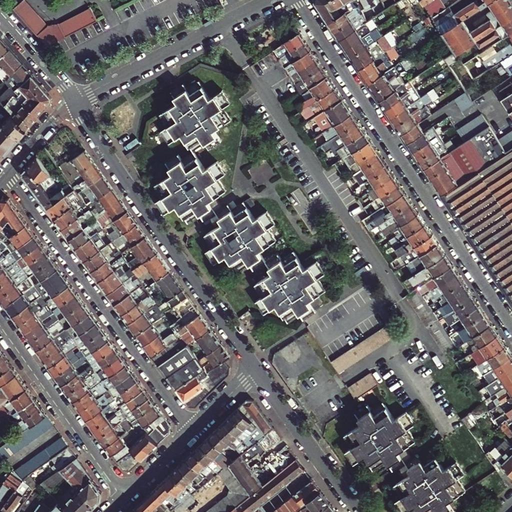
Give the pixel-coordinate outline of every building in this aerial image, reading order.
[(100,21),(93,6),(47,28),(34,0),(26,0),(21,3),(42,47),(100,21)] [(315,0),(316,1),(329,22),(342,14),(334,0),(315,0)] [(334,0),(342,14),(351,8),(347,2),(346,0),(334,0)] [(346,0),(347,2),(350,0),(354,6),(351,8),(352,10),(360,5),(357,0),(346,0)] [(369,8),(373,6),(369,0),(362,0),(368,9),(369,8)] [(402,8),(414,0),(398,0),(397,1),(402,8)] [(433,16),(447,7),(441,0),(431,0),(425,4),(433,16)] [(474,0),(455,13),(450,6),(447,7),(433,16),(444,32),(493,0),(474,0)] [(511,17),(511,0),(493,0),(444,32),(455,50),(457,53),(477,40),(511,17)] [(329,22),(335,30),(352,19),(363,12),(360,5),(352,10),(351,8),(342,14),(329,22)] [(365,14),(368,20),(377,14),(373,6),(369,8),(370,11),(365,14)] [(363,12),(352,19),(357,27),(366,22),(368,20),(365,14),(363,12)] [(502,33),(505,37),(511,33),(511,32),(511,17),(477,40),(481,46),(502,33)] [(352,19),(335,30),(340,39),(357,27),(352,19)] [(357,27),(340,39),(346,47),(363,36),(361,32),(369,27),(366,22),(357,27)] [(361,32),(363,36),(372,31),(369,27),(361,32)] [(352,56),(369,45),(377,39),(380,37),(378,36),(376,37),(372,31),(363,36),(346,47),(352,56)] [(511,32),(511,33),(511,35),(511,42),(498,51),(485,60),(491,68),(503,60),(511,53),(511,32)] [(305,41),(300,33),(281,46),(286,54),(289,51),(305,41)] [(0,58),(10,49),(0,38),(0,37),(0,58)] [(311,50),(305,41),(289,51),(290,52),(292,51),(293,53),(288,57),(286,54),(280,58),(282,62),(285,67),(293,61),(311,50)] [(373,51),(369,45),(352,56),(360,68),(385,51),(380,44),(379,47),(380,47),(373,51)] [(498,51),(493,45),(481,53),(485,60),(498,51)] [(0,58),(0,74),(5,80),(23,64),(10,49),(0,58)] [(264,68),(280,58),(275,50),(259,60),(264,68)] [(293,61),(299,69),(317,58),(311,50),(293,61)] [(360,68),(369,82),(390,69),(385,61),(390,58),(385,51),(360,68)] [(511,53),(503,60),(507,66),(511,73),(511,53)] [(282,62),(280,58),(264,68),(259,60),(256,62),(252,65),(260,77),(282,62)] [(322,66),(317,58),(299,69),(290,75),(293,78),(296,83),(304,78),(322,66)] [(21,85),(33,74),(23,64),(5,80),(11,87),(0,95),(0,99),(3,103),(8,99),(12,95),(16,92),(20,88),(21,85)] [(328,75),(322,66),(304,78),(310,87),(328,75)] [(395,66),(390,69),(369,82),(375,91),(400,74),(395,66)] [(36,92),(42,85),(33,74),(21,85),(24,89),(29,84),(36,92)] [(375,91),(381,100),(406,83),(400,74),(375,91)] [(291,110),(294,115),(336,87),(328,75),(310,87),(311,89),(303,94),(306,99),(291,110)] [(310,87),(304,78),(296,83),(301,92),(310,87)] [(186,83),(173,90),(180,101),(163,113),(171,125),(163,129),(171,141),(184,134),(195,151),(207,143),(211,148),(223,140),(217,130),(234,119),(226,106),(233,102),(225,89),(213,97),(201,79),(189,87),(186,83)] [(406,83),(381,100),(386,108),(416,88),(410,80),(406,83)] [(29,84),(24,89),(32,96),(26,103),(39,116),(52,102),(52,97),(42,85),(36,92),(29,84)] [(336,87),(294,115),(299,122),(306,117),(307,118),(315,113),(315,112),(317,111),(315,108),(318,107),(322,112),(343,98),(336,87)] [(386,108),(391,116),(416,100),(412,94),(417,90),(416,88),(386,108)] [(467,91),(456,98),(464,110),(475,103),(467,91)] [(16,92),(12,95),(24,105),(26,103),(17,95),(18,94),(16,92)] [(510,112),(511,110),(511,92),(502,99),(510,112)] [(433,101),(428,93),(416,100),(391,116),(397,124),(421,108),(433,101)] [(352,112),(343,98),(322,112),(309,121),(301,126),(310,140),(317,136),(325,131),(328,128),(335,124),(336,123),(352,112)] [(15,116),(18,111),(8,99),(3,103),(5,105),(15,116)] [(15,116),(27,130),(39,116),(26,103),(24,105),(18,111),(15,116)] [(4,123),(21,137),(27,130),(15,116),(5,105),(0,109),(0,119),(3,123),(4,123)] [(421,108),(397,124),(402,133),(419,121),(427,116),(421,108)] [(358,121),(352,112),(336,123),(335,124),(341,133),(358,121)] [(465,141),(490,126),(482,114),(457,129),(465,141)] [(309,121),(307,118),(306,117),(299,122),(301,126),(309,121)] [(0,145),(8,152),(21,137),(4,123),(3,123),(0,119),(0,145)] [(365,132),(358,121),(341,133),(334,137),(333,138),(334,140),(332,142),(331,139),(323,144),(316,149),(320,155),(326,151),(327,152),(333,149),(336,154),(339,152),(338,150),(348,143),(365,132)] [(425,130),(419,121),(402,133),(408,141),(425,130)] [(335,124),(328,128),(334,137),(341,133),(335,124)] [(437,136),(439,134),(433,125),(425,130),(408,141),(414,151),(431,139),(437,136)] [(511,147),(507,151),(499,139),(490,126),(465,141),(455,148),(450,151),(442,156),(425,167),(511,299),(511,147)] [(511,147),(511,130),(499,139),(507,151),(511,147)] [(371,140),(365,132),(348,143),(338,150),(339,152),(343,158),(346,156),(353,151),(371,140)] [(444,142),(439,134),(437,136),(431,139),(414,151),(419,158),(436,148),(444,142)] [(317,136),(310,140),(316,149),(323,144),(317,136)] [(449,139),(444,142),(450,151),(455,148),(449,139)] [(348,160),(351,164),(376,148),(371,140),(353,151),(346,156),(348,160)] [(419,158),(425,167),(442,156),(450,151),(444,142),(436,148),(419,158)] [(0,145),(0,161),(8,152),(0,145)] [(139,147),(126,154),(142,177),(153,170),(139,147)] [(376,148),(351,164),(353,167),(357,173),(364,168),(382,157),(376,148)] [(86,150),(73,160),(74,162),(69,166),(71,167),(69,168),(73,174),(75,176),(81,172),(95,162),(86,150)] [(182,159),(179,154),(167,162),(174,173),(156,185),(164,197),(157,201),(165,214),(178,206),(189,223),(201,215),(204,220),(211,216),(214,220),(218,227),(207,234),(215,246),(208,251),(215,263),(228,255),(239,272),(251,264),(255,270),(268,261),(261,250),(278,240),(270,227),(277,223),(269,210),(256,218),(245,201),(233,208),(230,204),(217,212),(210,201),(227,190),(219,178),(226,173),(218,161),(206,169),(195,151),(182,159)] [(59,183),(39,155),(30,166),(41,181),(42,181),(47,188),(55,183),(57,185),(59,183)] [(336,162),(337,161),(334,157),(325,162),(328,167),(336,162)] [(382,157),(364,168),(371,178),(388,167),(382,157)] [(250,168),(260,185),(277,175),(267,158),(250,168)] [(74,162),(73,160),(61,168),(68,178),(73,174),(69,168),(71,167),(69,166),(74,162)] [(104,175),(95,162),(81,172),(91,185),(104,175)] [(371,214),(336,162),(328,167),(329,167),(325,170),(359,222),(363,219),(371,214)] [(41,181),(30,166),(25,171),(25,176),(41,199),(51,193),(47,188),(42,181),(41,181)] [(373,182),(376,187),(394,175),(388,167),(371,178),(373,182)] [(69,180),(74,186),(80,182),(75,176),(73,174),(68,178),(69,180)] [(104,175),(91,185),(100,198),(113,188),(104,175)] [(394,175),(376,187),(382,195),(400,183),(394,175)] [(69,193),(75,188),(74,186),(69,180),(62,185),(64,187),(69,193)] [(85,189),(80,182),(74,186),(75,188),(79,193),(85,189)] [(400,183),(382,195),(384,198),(377,203),(380,208),(405,192),(400,183)] [(48,208),(65,196),(69,193),(64,187),(54,195),(52,192),(51,193),(41,199),(48,208)] [(382,195),(376,187),(371,190),(369,191),(372,197),(375,195),(377,198),(382,195)] [(113,188),(100,198),(108,210),(122,200),(113,188)] [(89,196),(85,189),(79,193),(80,194),(82,198),(83,200),(89,196)] [(300,212),(312,204),(304,192),(292,200),(300,212)] [(405,192),(380,208),(371,214),(363,219),(370,230),(379,224),(412,202),(405,192)] [(55,218),(82,198),(80,194),(70,202),(65,196),(48,208),(55,218)] [(3,198),(0,201),(0,221),(5,226),(10,219),(13,224),(8,228),(13,232),(14,234),(29,224),(10,198),(3,198)] [(83,200),(82,198),(55,218),(62,228),(90,209),(88,206),(83,200)] [(129,210),(122,200),(108,210),(102,214),(106,220),(112,216),(115,220),(129,210)] [(412,202),(379,224),(382,229),(383,228),(398,219),(401,224),(419,213),(412,202)] [(85,219),(93,213),(90,209),(62,228),(69,238),(89,224),(85,219)] [(139,224),(129,210),(115,220),(120,227),(117,230),(112,233),(113,235),(110,237),(112,240),(113,242),(139,224)] [(419,213),(401,224),(405,230),(389,240),(392,245),(393,245),(426,223),(419,213)] [(103,222),(106,220),(102,214),(96,218),(97,218),(101,224),(104,228),(106,227),(103,222)] [(211,216),(204,220),(207,225),(214,220),(211,216)] [(329,229),(321,217),(309,225),(316,237),(329,229)] [(98,226),(101,224),(97,218),(89,224),(69,238),(76,248),(91,237),(87,230),(90,227),(91,228),(96,224),(98,226)] [(383,228),(387,234),(401,224),(398,219),(383,228)] [(120,227),(115,220),(112,223),(117,230),(120,227)] [(0,237),(4,242),(10,238),(8,235),(2,230),(5,226),(0,221),(0,237)] [(433,234),(426,223),(393,245),(400,256),(433,234)] [(29,224),(14,234),(12,236),(16,241),(9,246),(12,251),(36,234),(29,224)] [(139,224),(113,242),(117,246),(128,238),(134,247),(148,237),(139,224)] [(76,248),(85,260),(112,240),(110,237),(105,240),(99,232),(91,237),(76,248)] [(21,251),(24,255),(42,243),(36,234),(12,251),(12,252),(17,260),(19,258),(17,254),(21,251)] [(438,242),(433,234),(400,256),(391,262),(393,265),(403,258),(405,261),(408,259),(414,255),(415,257),(438,242)] [(0,247),(2,251),(9,246),(8,245),(4,242),(0,237),(0,247)] [(159,253),(148,237),(134,247),(133,248),(139,257),(129,264),(134,270),(159,253)] [(106,255),(117,247),(117,246),(113,242),(112,240),(85,260),(92,270),(108,258),(106,255)] [(446,254),(438,242),(415,257),(412,260),(420,271),(425,268),(430,265),(446,254)] [(42,243),(24,255),(19,258),(17,260),(18,260),(20,264),(23,268),(25,266),(22,263),(27,259),(30,263),(47,251),(42,243)] [(8,255),(12,252),(12,251),(9,246),(2,251),(6,256),(8,255)] [(257,283),(265,295),(258,300),(265,312),(278,305),(289,322),(301,314),(305,319),(318,311),(317,309),(326,303),(320,294),(328,289),(320,277),(328,272),(320,260),(307,268),(296,250),(284,258),(281,253),(268,261),(275,272),(257,283)] [(53,259),(47,251),(30,263),(32,266),(36,271),(53,259)] [(0,260),(0,272),(6,268),(18,260),(17,260),(12,252),(8,255),(10,258),(4,262),(1,259),(0,260)] [(150,270),(157,280),(171,270),(159,253),(134,270),(136,273),(138,276),(139,277),(150,270)] [(446,254),(430,265),(436,275),(453,264),(446,254)] [(92,270),(100,280),(127,261),(123,255),(112,263),(108,258),(92,270)] [(42,279),(59,267),(53,259),(36,271),(29,276),(32,280),(35,284),(37,282),(42,279)] [(18,260),(6,268),(8,272),(20,264),(18,260)] [(409,261),(407,263),(415,274),(420,271),(412,260),(409,261)] [(127,261),(100,280),(108,293),(125,281),(133,275),(136,273),(134,270),(129,264),(127,261)] [(415,274),(407,263),(396,270),(404,282),(415,274)] [(0,284),(12,276),(23,268),(20,264),(8,272),(6,268),(0,272),(0,284)] [(458,273),(453,264),(436,275),(435,276),(441,284),(458,273)] [(430,265),(425,268),(430,274),(432,278),(435,276),(436,275),(430,265)] [(48,287),(65,275),(59,267),(42,279),(48,287)] [(425,268),(420,271),(415,274),(404,282),(408,287),(414,283),(415,284),(430,274),(425,268)] [(184,289),(171,270),(157,280),(151,285),(146,288),(150,294),(157,302),(159,306),(164,303),(157,293),(163,289),(170,299),(184,289)] [(0,284),(0,296),(0,297),(17,285),(22,281),(20,278),(23,277),(24,279),(29,276),(26,272),(14,279),(12,276),(0,284)] [(464,281),(458,273),(441,284),(435,288),(439,293),(437,294),(439,297),(441,296),(446,292),(464,281)] [(71,284),(65,275),(48,287),(54,296),(71,284)] [(146,288),(151,285),(145,276),(140,279),(143,284),(146,288)] [(139,278),(135,281),(139,287),(143,284),(140,279),(139,278)] [(48,287),(42,279),(37,282),(43,291),(48,287)] [(6,305),(35,285),(35,284),(32,280),(20,288),(17,285),(0,297),(6,305)] [(108,293),(116,303),(132,292),(139,287),(135,281),(128,286),(125,281),(108,293)] [(451,300),(469,289),(464,281),(446,292),(451,300)] [(43,291),(37,282),(35,284),(35,285),(37,287),(40,292),(43,291)] [(417,287),(415,284),(414,283),(408,287),(411,292),(417,287)] [(78,293),(71,284),(54,296),(49,299),(46,301),(49,304),(50,306),(53,304),(54,306),(52,308),(52,309),(53,310),(56,309),(61,305),(78,293)] [(37,287),(35,285),(6,305),(13,315),(38,298),(33,290),(37,287)] [(331,312),(334,317),(349,306),(354,313),(378,297),(371,285),(331,312)] [(446,353),(458,345),(420,286),(417,287),(411,292),(408,294),(446,353)] [(42,295),(40,292),(37,287),(33,290),(38,298),(42,295)] [(48,287),(43,291),(49,299),(54,296),(48,287)] [(236,287),(224,296),(240,318),(252,310),(236,287)] [(116,303),(123,313),(150,294),(146,288),(143,290),(144,291),(136,297),(132,292),(116,303)] [(184,289),(170,299),(164,303),(159,306),(162,310),(171,304),(173,308),(175,306),(189,296),(184,289)] [(456,308),(474,297),(469,289),(451,300),(456,308)] [(49,299),(43,291),(40,292),(42,295),(45,298),(46,301),(49,299)] [(84,302),(78,293),(61,305),(67,315),(84,302)] [(150,294),(123,313),(129,322),(146,310),(142,305),(150,300),(154,304),(157,302),(150,294)] [(197,307),(189,296),(175,306),(183,317),(197,307)] [(454,321),(479,305),(474,297),(456,308),(452,311),(449,313),(454,321)] [(38,298),(13,315),(20,324),(49,304),(46,301),(45,298),(40,301),(38,298)] [(142,305),(146,310),(154,304),(150,300),(142,305)] [(456,308),(451,300),(447,303),(448,305),(450,308),(452,311),(456,308)] [(67,329),(91,312),(84,302),(67,315),(71,320),(66,323),(63,318),(60,320),(64,326),(67,329)] [(153,322),(149,316),(153,313),(158,310),(162,316),(165,314),(162,310),(159,306),(157,302),(154,304),(146,310),(129,322),(137,333),(153,322)] [(49,304),(20,324),(26,332),(43,320),(41,317),(52,309),(52,308),(50,306),(49,304)] [(67,315),(61,305),(56,309),(63,318),(67,315)] [(485,313),(479,305),(454,321),(460,329),(461,328),(467,324),(485,313)] [(354,313),(349,306),(334,317),(339,324),(354,313)] [(177,321),(170,310),(165,314),(172,324),(177,331),(180,329),(201,314),(197,307),(183,317),(181,318),(177,321)] [(325,349),(341,374),(404,333),(387,308),(325,349)] [(41,317),(43,320),(54,312),(53,310),(52,309),(41,317)] [(60,320),(63,318),(56,309),(53,310),(54,312),(57,315),(60,320)] [(57,315),(54,312),(43,320),(46,324),(57,315)] [(69,332),(70,334),(77,329),(81,334),(98,321),(91,312),(67,329),(69,332)] [(158,319),(153,313),(149,316),(153,322),(158,319)] [(492,324),(485,313),(467,324),(472,332),(474,335),(492,324)] [(156,326),(153,322),(137,333),(144,343),(161,332),(164,330),(172,324),(165,314),(162,316),(165,320),(156,326)] [(211,328),(201,314),(180,329),(183,333),(184,333),(188,339),(177,347),(172,341),(153,355),(159,364),(188,344),(211,328)] [(60,320),(57,315),(46,324),(43,320),(26,332),(31,340),(60,320)] [(313,331),(325,323),(322,318),(310,326),(313,331)] [(53,334),(64,326),(60,320),(31,340),(38,349),(55,337),(53,334)] [(98,321),(81,334),(83,337),(87,342),(104,330),(98,321)] [(329,330),(325,323),(313,331),(317,338),(329,330)] [(492,324),(474,335),(478,341),(473,344),(471,341),(455,351),(456,353),(453,356),(457,362),(463,358),(499,334),(492,324)] [(461,328),(463,331),(467,336),(472,332),(467,324),(461,328)] [(67,329),(64,326),(53,334),(55,337),(67,329)] [(223,344),(211,328),(188,344),(191,348),(200,343),(208,354),(223,344)] [(67,329),(55,337),(57,340),(69,332),(67,329)] [(174,331),(168,335),(164,337),(161,332),(144,343),(153,355),(172,341),(183,333),(180,329),(177,331),(175,332),(174,331)] [(110,339),(104,330),(87,342),(89,346),(85,349),(82,345),(80,347),(82,350),(85,355),(86,356),(110,339)] [(55,337),(38,349),(44,358),(61,345),(68,340),(73,337),(70,334),(69,332),(57,340),(55,337)] [(489,357),(506,346),(499,334),(463,358),(466,363),(479,355),(479,354),(484,351),(489,357)] [(80,347),(82,345),(79,341),(76,337),(74,339),(75,341),(79,346),(80,347)] [(110,339),(86,356),(88,359),(92,364),(94,362),(91,358),(95,354),(99,359),(116,347),(110,339)] [(64,349),(71,344),(68,340),(61,345),(64,349)] [(50,366),(67,354),(74,349),(79,346),(75,341),(71,344),(64,349),(61,345),(44,358),(50,366)] [(191,348),(188,344),(159,364),(176,388),(205,368),(202,364),(199,360),(191,348)] [(223,344),(208,354),(199,360),(202,364),(210,358),(216,366),(225,360),(231,356),(223,344)] [(511,354),(506,346),(489,357),(491,362),(480,369),(483,374),(484,374),(495,366),(511,355),(511,354)] [(122,355),(116,347),(99,359),(104,367),(122,355)] [(70,358),(77,353),(74,349),(67,354),(70,358)] [(50,366),(56,375),(85,355),(82,350),(77,353),(70,358),(67,354),(50,366)] [(4,353),(0,355),(0,374),(13,366),(4,353)] [(63,384),(80,372),(77,368),(84,363),(85,364),(87,363),(86,361),(88,359),(86,356),(85,355),(56,375),(63,384)] [(103,380),(128,363),(122,355),(104,367),(100,371),(97,372),(100,376),(103,380)] [(511,368),(511,355),(495,366),(497,370),(486,378),(490,383),(501,376),(511,368)] [(491,362),(489,357),(474,367),(480,376),(483,374),(480,369),(491,362)] [(470,370),(466,363),(463,358),(457,362),(465,373),(470,370)] [(189,397),(185,400),(189,406),(197,407),(230,374),(230,367),(225,360),(216,366),(208,372),(210,375),(202,381),(203,382),(187,394),(189,397)] [(97,372),(100,371),(94,362),(92,364),(94,367),(97,372)] [(109,388),(133,371),(128,363),(103,380),(107,385),(109,388)] [(0,386),(18,373),(13,366),(0,374),(0,386)] [(497,370),(495,366),(484,374),(486,378),(497,370)] [(63,384),(68,392),(97,372),(94,367),(82,375),(80,372),(63,384)] [(208,372),(205,368),(176,388),(185,400),(189,397),(187,394),(203,382),(202,381),(210,375),(208,372)] [(507,385),(511,381),(511,368),(501,376),(504,380),(492,387),(496,393),(507,385)] [(139,379),(133,371),(109,388),(110,389),(113,394),(115,396),(118,395),(114,390),(118,387),(122,392),(139,379)] [(97,372),(68,392),(74,401),(91,388),(89,385),(100,376),(97,372)] [(0,407),(1,407),(5,404),(28,388),(18,373),(0,386),(0,407)] [(381,385),(374,373),(351,388),(358,400),(381,385)] [(504,380),(501,376),(490,383),(492,387),(504,380)] [(128,399),(145,387),(139,379),(122,392),(128,399)] [(81,410),(98,398),(95,394),(107,385),(103,380),(91,388),(74,401),(81,410)] [(511,395),(511,381),(507,385),(510,389),(499,396),(503,402),(511,395)] [(130,403),(134,408),(151,396),(145,387),(128,399),(123,403),(120,404),(123,408),(130,403)] [(28,388),(5,404),(10,411),(12,410),(14,414),(36,398),(28,388)] [(101,403),(113,394),(110,389),(98,398),(81,410),(87,419),(105,407),(101,403)] [(123,403),(118,395),(115,396),(116,399),(120,404),(123,403)] [(511,395),(503,402),(500,403),(504,409),(511,403),(511,395)] [(132,421),(157,404),(151,396),(134,408),(127,413),(129,417),(132,421)] [(42,407),(36,398),(14,414),(18,419),(12,423),(14,426),(42,407)] [(247,399),(240,406),(252,418),(262,410),(255,400),(247,399)] [(87,419),(95,430),(118,414),(120,412),(113,401),(105,407),(87,419)] [(6,414),(10,411),(5,404),(1,407),(6,414)] [(163,412),(157,404),(132,421),(135,425),(138,429),(143,426),(149,422),(163,412)] [(384,404),(372,413),(369,408),(356,416),(363,427),(346,438),(354,450),(347,455),(355,467),(367,459),(379,476),(391,468),(394,473),(400,469),(407,479),(404,482),(417,498),(402,509),(404,511),(411,511),(418,507),(422,511),(458,511),(452,502),(469,490),(460,477),(466,473),(458,461),(446,469),(435,452),(422,461),(419,456),(414,460),(407,450),(417,443),(409,430),(416,426),(408,414),(396,421),(384,404)] [(266,434),(261,429),(256,423),(252,418),(240,406),(232,414),(251,432),(259,440),(264,435),(266,434)] [(1,407),(0,407),(0,436),(11,429),(14,426),(12,423),(10,420),(12,419),(10,417),(8,418),(6,414),(1,407)] [(47,415),(42,407),(14,426),(11,429),(16,432),(22,427),(25,431),(47,415)] [(511,407),(500,416),(504,420),(511,415),(511,407)] [(95,430),(100,437),(123,421),(127,418),(129,417),(127,413),(124,410),(121,411),(123,414),(120,416),(118,414),(95,430)] [(262,410),(252,418),(256,423),(266,416),(262,410)] [(167,419),(163,412),(149,422),(155,427),(167,419)] [(251,432),(232,414),(226,420),(244,439),(251,432)] [(0,453),(5,459),(54,424),(47,415),(25,431),(20,434),(0,448),(0,453)] [(266,416),(256,423),(261,429),(270,421),(266,416)] [(100,437),(106,446),(135,425),(132,421),(129,417),(127,418),(129,422),(126,425),(123,421),(100,437)] [(171,424),(167,419),(155,427),(165,437),(171,432),(171,424)] [(244,439),(226,420),(218,428),(237,447),(242,453),(251,446),(244,439)] [(261,429),(266,434),(269,431),(275,427),(270,421),(261,429)] [(160,443),(165,437),(155,427),(149,422),(143,426),(148,431),(160,443)] [(507,422),(498,428),(501,430),(503,428),(511,437),(511,442),(511,444),(511,427),(511,426),(507,422)] [(112,454),(128,442),(125,439),(138,429),(135,425),(106,446),(112,454)] [(141,433),(136,436),(139,439),(148,431),(143,426),(138,429),(141,433)] [(269,431),(277,441),(282,437),(275,427),(269,431)] [(237,447),(218,428),(210,435),(229,454),(232,457),(234,460),(237,458),(231,452),(237,447)] [(160,443),(148,431),(139,439),(151,451),(160,443)] [(272,445),(277,441),(269,431),(266,434),(264,435),(272,445)] [(251,432),(244,439),(251,446),(254,443),(259,440),(251,432)] [(229,454),(210,435),(203,442),(222,461),(229,454)] [(267,449),(272,445),(264,435),(259,440),(267,449)] [(69,446),(63,436),(17,471),(25,479),(31,475),(53,458),(69,446)] [(139,439),(136,436),(128,442),(131,447),(139,439)] [(143,459),(151,451),(139,439),(131,447),(134,450),(143,459)] [(511,444),(507,439),(500,446),(504,450),(502,452),(504,454),(511,445),(511,444)] [(262,453),(267,449),(259,440),(254,443),(260,451),(262,453)] [(131,447),(128,442),(112,454),(118,462),(134,450),(131,447)] [(222,461),(203,442),(196,449),(214,468),(222,461)] [(251,446),(242,453),(242,454),(247,461),(260,451),(254,443),(251,446)] [(511,445),(504,454),(499,458),(511,471),(511,445)] [(69,446),(53,458),(57,464),(54,466),(58,472),(62,469),(78,457),(69,446)] [(289,447),(285,451),(292,460),(297,457),(289,447)] [(196,449),(189,456),(207,475),(212,470),(216,475),(218,473),(216,470),(214,468),(196,449)] [(134,450),(118,462),(123,470),(131,471),(143,459),(134,450)] [(292,460),(285,451),(280,455),(287,464),(292,460)] [(247,461),(242,454),(237,458),(234,460),(231,463),(230,463),(235,469),(239,474),(240,476),(251,467),(247,461)] [(280,455),(274,459),(282,469),(287,464),(280,455)] [(207,475),(189,456),(181,464),(195,478),(199,482),(205,477),(207,479),(209,477),(207,475)] [(62,469),(80,488),(96,505),(102,499),(102,491),(78,457),(62,469)] [(261,503),(287,483),(305,468),(297,457),(292,460),(287,464),(282,469),(277,473),(264,483),(252,492),(261,503)] [(282,469),(274,459),(269,463),(277,473),(282,469)] [(219,472),(224,477),(235,469),(230,463),(221,470),(219,472)] [(195,478),(181,464),(173,472),(187,486),(191,490),(193,493),(198,489),(191,482),(195,478)] [(257,475),(251,467),(240,476),(242,479),(246,484),(257,475)] [(0,511),(7,502),(2,498),(11,487),(13,488),(12,490),(15,493),(25,479),(17,471),(16,469),(13,473),(0,489),(0,511)] [(224,477),(228,483),(239,474),(235,469),(224,477)] [(209,477),(211,479),(216,475),(212,470),(207,475),(209,477)] [(0,489),(13,473),(8,471),(4,477),(2,475),(0,477),(0,489)] [(187,486),(173,472),(164,480),(178,494),(187,486)] [(239,474),(228,483),(232,488),(242,479),(240,476),(239,474)] [(31,475),(25,479),(32,486),(35,490),(41,485),(31,475)] [(257,475),(246,484),(252,492),(264,483),(257,475)] [(15,493),(7,502),(0,511),(17,511),(22,506),(24,504),(21,501),(32,486),(25,479),(15,493)] [(242,479),(232,488),(229,494),(238,504),(252,492),(246,484),(242,479)] [(295,493),(303,504),(308,501),(322,490),(314,479),(295,493)] [(184,500),(178,494),(164,480),(154,491),(163,500),(167,495),(170,499),(174,503),(169,507),(172,510),(175,508),(184,501),(184,500)] [(398,503),(402,509),(417,498),(404,482),(397,487),(405,498),(398,503)] [(292,511),(295,510),(303,504),(295,493),(287,483),(261,503),(252,492),(238,504),(233,508),(227,511),(292,511)] [(21,501),(24,504),(34,490),(35,490),(32,486),(21,501)] [(63,504),(70,511),(88,511),(96,505),(80,488),(74,494),(71,491),(67,495),(69,498),(63,504)] [(322,490),(308,501),(310,503),(303,509),(305,511),(317,511),(331,502),(322,490)] [(157,511),(160,510),(156,506),(163,500),(154,491),(137,506),(142,511),(157,511)] [(190,495),(184,500),(184,501),(188,505),(196,499),(192,494),(190,495)] [(229,494),(224,498),(233,508),(238,504),(229,494)] [(227,511),(233,508),(224,498),(219,502),(227,511)] [(22,506),(17,511),(34,511),(41,504),(35,500),(27,510),(22,506)] [(164,511),(169,507),(166,503),(163,500),(156,506),(160,510),(162,511),(164,511)] [(184,501),(175,508),(179,511),(188,505),(184,501)] [(227,511),(219,502),(214,507),(218,511),(227,511)] [(338,511),(331,502),(317,511),(338,511)] [(70,511),(63,504),(61,503),(50,511),(70,511)]
